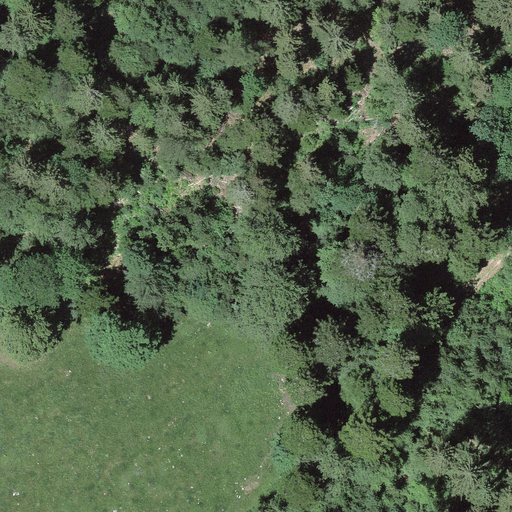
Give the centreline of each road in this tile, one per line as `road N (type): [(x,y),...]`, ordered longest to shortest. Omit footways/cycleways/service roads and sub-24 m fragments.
road 1 (track): [(511,238),(364,376)]
road 2 (track): [(263,511),(364,376)]
